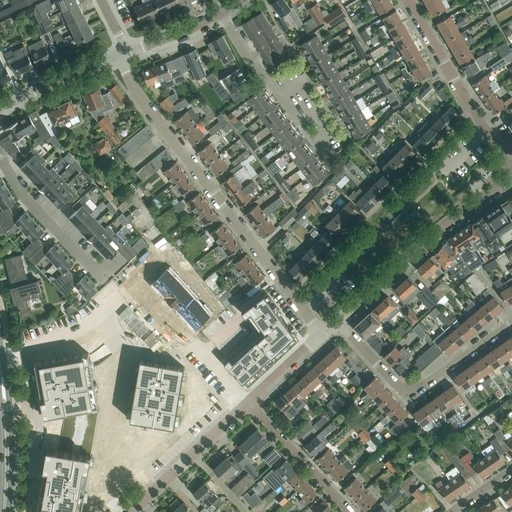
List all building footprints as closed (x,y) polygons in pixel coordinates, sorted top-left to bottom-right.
[(45,0),(35,5),(43,20),(49,18),(46,12),(53,8),(49,0),(45,0)] [(57,0),(62,11),(78,3),(76,0),(57,0)] [(161,15),(153,0),(149,0),(143,3),(151,20),(158,17),(158,16),(161,15)] [(171,11),(165,0),(153,0),(161,15),(164,13),(164,14),(171,11)] [(180,5),(177,0),(165,0),(171,11),(178,8),(177,7),(180,5)] [(281,16),(286,12),(298,27),(302,23),(292,7),(290,9),(283,0),(276,0),(271,4),(281,16)] [(393,6),(389,0),(379,0),(374,3),(380,13),(393,6)] [(445,9),(440,0),(439,0),(428,7),(433,16),(445,9)] [(501,6),(498,0),(489,5),(492,11),(501,6)] [(14,10),(25,5),(23,1),(12,6),(14,10)] [(83,14),(78,3),(62,11),(58,13),(64,24),(68,22),(83,14)] [(151,20),(143,3),(133,8),(141,25),(142,25),(141,24),(144,22),(144,23),(151,20)] [(305,28),(308,32),(318,26),(318,25),(324,20),(315,5),(308,9),(315,21),(305,28)] [(4,16),(14,10),(12,6),(1,11),(4,16)] [(324,17),(329,26),(346,15),(340,7),(324,17)] [(351,17),(357,25),(363,22),(360,17),(369,12),(367,8),(351,17)] [(395,10),(382,17),(388,28),(401,20),(395,10)] [(243,24),(256,47),(275,35),(261,12),(243,24)] [(89,25),(83,14),(68,22),(73,33),(89,25)] [(496,23),(491,14),(487,17),(492,26),(496,23)] [(437,23),(442,32),(454,25),(449,16),(437,23)] [(283,31),(289,28),(283,17),(277,20),(283,31)] [(54,28),(49,18),(43,20),(48,31),(54,28)] [(407,31),(401,20),(388,28),(394,38),(407,31)] [(42,21),(36,24),(41,35),(47,32),(42,21)] [(447,40),(459,33),(457,29),(461,26),(459,22),(455,25),(454,25),(442,32),(447,40)] [(94,36),(89,25),(73,33),(78,44),(94,36)] [(414,41),(407,31),(394,38),(400,49),(414,41)] [(452,49),(464,42),(465,42),(469,40),(472,38),(470,35),(468,37),(464,31),(460,34),(459,33),(447,40),(452,49)] [(53,35),(56,41),(62,38),(59,32),(53,35)] [(289,57),(275,35),(256,47),(270,69),(289,57)] [(230,59),(233,57),(222,36),(212,41),(207,44),(214,56),(219,53),(224,62),(226,61),(227,63),(231,61),(230,59)] [(306,54),(322,45),(316,36),(301,45),(303,47),(302,48),(306,54)] [(352,40),(357,50),(363,46),(357,37),(352,40)] [(65,44),(62,38),(56,41),(59,47),(65,44)] [(51,58),(46,47),(46,48),(41,39),(34,43),(38,51),(31,55),(36,65),(51,58)] [(420,52),(414,41),(400,49),(406,59),(420,52)] [(469,51),(465,42),(464,42),(452,49),(457,58),(469,51)] [(496,47),(502,58),(511,52),(506,42),(496,47)] [(312,63),(327,54),(322,45),(306,54),(309,61),(310,60),(312,63)] [(33,66),(28,57),(30,56),(24,46),(12,51),(15,55),(7,59),(13,72),(17,70),(19,74),(23,71),(33,66)] [(368,56),(363,46),(357,50),(362,59),(368,56)] [(194,49),(176,58),(172,60),(182,73),(192,68),(196,79),(206,74),(194,49)] [(462,66),(474,59),(469,51),(457,58),(462,66)] [(479,57),(474,59),(462,66),(467,75),(485,65),(483,61),(491,56),(489,51),(484,54),(479,57)] [(420,52),(406,59),(412,70),(426,62),(420,52)] [(494,72),(511,59),(511,52),(502,58),(490,66),(494,72)] [(317,73),(333,63),(327,54),(312,63),(314,66),(313,67),(317,73)] [(0,83),(11,78),(5,67),(3,65),(0,58),(0,83)] [(173,63),(167,66),(166,62),(154,67),(159,81),(172,76),(174,83),(181,81),(186,86),(190,83),(182,73),(172,60),(171,60),(173,63)] [(432,73),(426,62),(412,70),(418,80),(432,73)] [(323,82),(338,73),(333,63),(317,73),(320,80),(321,79),(323,82)] [(33,79),(43,77),(40,65),(30,68),(33,79)] [(159,81),(154,67),(142,71),(148,86),(154,83),(156,87),(161,85),(159,81)] [(239,68),(219,80),(230,94),(231,94),(247,84),(239,68)] [(230,94),(219,80),(212,72),(206,77),(213,86),(212,87),(222,101),(230,94)] [(328,92),(344,82),(338,73),(323,82),(325,85),(324,85),(328,92)] [(374,76),(379,86),(385,83),(379,73),(374,76)] [(472,84),(483,99),(494,91),(488,84),(490,82),(485,75),(472,84)] [(334,100),(349,91),(344,82),(328,92),(331,98),(332,98),(334,100)] [(388,90),(385,83),(379,86),(383,93),(388,90)] [(120,104),(127,100),(115,84),(109,89),(120,104)] [(435,90),(430,85),(420,95),(425,100),(435,90)] [(113,107),(108,92),(101,95),(99,88),(97,89),(97,88),(92,90),(92,91),(91,91),(91,92),(88,93),(83,95),(89,111),(107,133),(114,127),(105,116),(103,111),(113,107)] [(269,97),(264,91),(264,92),(261,89),(247,100),(254,108),(269,97)] [(339,110),(355,101),(349,91),(334,100),(336,103),(335,104),(339,110)] [(385,95),(391,103),(397,99),(392,91),(385,95)] [(499,99),(494,91),(483,99),(493,114),(502,108),(506,105),(505,105),(511,100),(511,97),(511,96),(503,102),(501,98),(499,99)] [(170,108),(175,105),(174,105),(168,97),(160,102),(166,111),(167,111),(172,117),(175,114),(170,108)] [(260,117),(275,106),(273,103),(274,103),(269,97),(254,108),(260,117)] [(63,103),(62,103),(62,104),(63,104),(60,106),(59,105),(60,105),(59,105),(57,106),(57,107),(47,111),(54,125),(70,118),(73,124),(80,121),(77,115),(77,114),(70,99),(69,100),(67,100),(64,101),(63,103)] [(391,103),(394,109),(400,105),(397,99),(391,103)] [(345,119),(360,110),(355,101),(339,110),(342,117),(343,116),(345,119)] [(179,102),(174,105),(175,105),(170,108),(175,114),(184,108),(179,102)] [(267,126),(282,114),(278,108),(277,109),(275,106),(260,117),(267,126)] [(451,106),(441,116),(451,126),(460,116),(451,106)] [(405,108),(400,112),(403,117),(409,113),(405,108)] [(350,129),(366,119),(360,110),(345,119),(347,122),(346,122),(350,129)] [(174,120),(183,132),(195,123),(186,111),(174,120)] [(227,115),(234,124),(240,120),(240,119),(238,121),(231,112),(227,115)] [(212,135),(219,129),(222,127),(228,123),(221,113),(216,116),(220,121),(208,130),(212,135)] [(286,120),(287,120),(282,114),(267,126),(274,134),(288,123),(286,120)] [(17,121),(17,122),(25,135),(25,134),(35,128),(43,141),(51,136),(41,119),(33,123),(28,115),(17,122),(17,121)] [(441,135),(451,126),(441,116),(431,126),(441,135)] [(356,138),(371,129),(366,119),(350,129),(353,135),(354,135),(356,138)] [(247,128),(240,120),(234,124),(241,133),(247,128)] [(25,135),(17,122),(5,129),(6,129),(10,137),(3,142),(13,159),(21,154),(14,141),(25,135)] [(205,135),(195,123),(183,132),(193,144),(205,135)] [(232,128),(228,123),(222,127),(226,132),(232,128)] [(295,131),(291,125),(290,126),(288,123),(274,134),(280,143),(295,131)] [(147,125),(143,129),(150,138),(155,134),(147,125)] [(431,145),(441,135),(431,126),(421,136),(431,145)] [(150,138),(143,129),(138,133),(145,142),(150,138)] [(242,135),(247,141),(252,137),(247,131),(242,135)] [(299,138),(300,137),(295,131),(280,143),(287,151),(301,140),(299,138)] [(145,142),(138,133),(133,137),(141,146),(145,142)] [(421,155),(431,145),(421,136),(412,145),(421,155)] [(141,146),(133,137),(129,141),(136,149),(141,146)] [(259,146),(252,137),(247,141),(253,150),(259,146)] [(111,146),(105,138),(94,147),(100,155),(111,146)] [(293,160),(308,148),(304,142),(303,143),(301,140),(287,151),(293,160)] [(136,149),(129,141),(124,144),(131,153),(136,149)] [(372,141),(366,147),(373,154),(378,148),(372,141)] [(198,151),(207,163),(219,154),(210,142),(198,151)] [(406,143),(398,151),(409,162),(417,154),(406,143)] [(131,153),(124,144),(118,149),(125,158),(131,153)] [(33,148),(24,156),(28,160),(34,155),(37,152),(33,148)] [(165,148),(161,152),(168,161),(172,157),(165,148)] [(312,155),(313,154),(308,148),(293,160),(300,168),(314,157),(312,155)] [(246,151),(239,156),(243,161),(249,155),(246,151)] [(401,170),(409,162),(398,151),(390,159),(401,170)] [(45,160),(37,152),(28,160),(21,167),(29,175),(42,163),(45,160)] [(168,161),(161,152),(157,155),(164,164),(168,161)] [(219,154),(207,163),(216,175),(228,166),(219,154)] [(252,154),(242,162),(243,162),(245,165),(255,158),(252,154)] [(164,164),(157,155),(153,159),(160,168),(164,164)] [(262,158),(265,163),(270,160),(266,155),(262,158)] [(322,165),(317,159),(316,160),(314,157),(300,168),(306,177),(322,165)] [(160,168),(153,159),(148,162),(155,171),(160,168)] [(393,179),(401,170),(390,159),(382,168),(393,179)] [(282,169),(275,160),(266,167),(273,176),(278,171),(282,169)] [(155,171),(148,162),(144,166),(151,175),(155,171)] [(164,171),(173,183),(185,173),(176,162),(164,171)] [(36,183),(49,171),(42,163),(29,175),(36,183)] [(222,182),(231,195),(243,185),(251,179),(252,178),(240,163),(231,170),(234,173),(232,174),(222,182)] [(325,172),(326,171),(322,165),(306,177),(313,186),(327,175),(325,172)] [(151,175),(144,166),(140,169),(147,178),(151,175)] [(147,178),(140,169),(136,172),(143,181),(147,178)] [(268,174),(264,169),(258,174),(262,179),(268,174)] [(343,173),(341,169),(331,179),(335,182),(343,173)] [(57,178),(56,178),(49,171),(36,183),(37,184),(44,191),(57,178)] [(279,172),(278,173),(273,176),(280,184),(285,180),(279,172)] [(194,185),(185,173),(173,183),(182,194),(194,185)] [(384,173),(375,183),(384,193),(394,183),(384,173)] [(51,199),(67,183),(59,175),(56,178),(57,178),(44,191),(51,199)] [(0,195),(8,190),(1,179),(0,179),(0,195)] [(243,185),(231,195),(240,206),(241,206),(252,197),(249,193),(257,187),(251,179),(243,185)] [(292,188),(285,180),(280,184),(286,193),(292,188)] [(66,200),(75,191),(67,183),(51,199),(59,207),(66,200)] [(375,202),(384,193),(375,183),(365,193),(375,202)] [(292,189),(292,188),(286,193),(294,202),(300,197),(292,188),(292,189)] [(365,212),(375,202),(365,193),(360,189),(357,192),(354,190),(348,196),(365,212)] [(0,211),(0,224),(12,213),(8,206),(15,202),(8,190),(0,195),(0,205),(3,209),(0,211)] [(75,191),(72,194),(66,200),(70,204),(79,196),(75,191)] [(187,201),(196,213),(208,204),(199,192),(187,201)] [(280,197),(262,210),(257,204),(245,213),(254,225),(266,216),(288,200),(282,192),(279,195),(280,197)] [(85,194),(72,206),(76,210),(77,211),(85,202),(90,198),(85,194)] [(511,196),(501,204),(511,219),(511,196)] [(173,206),(178,212),(185,208),(183,206),(185,205),(181,200),(173,206)] [(310,201),(304,207),(310,213),(314,216),(318,211),(313,206),(314,205),(310,201)] [(349,201),(341,209),(352,220),(360,212),(349,201)] [(77,211),(76,210),(69,217),(77,225),(90,213),(93,211),(85,202),(77,211)] [(511,243),(511,219),(501,204),(501,203),(484,215),(506,248),(511,243)] [(141,213),(146,210),(143,204),(137,207),(141,213)] [(217,216),(208,204),(196,213),(205,225),(217,216)] [(300,224),(308,216),(310,213),(304,207),(298,214),(294,218),(300,224)] [(136,216),(140,213),(136,208),(132,212),(136,216)] [(285,229),(285,228),(294,218),(298,214),(293,209),(280,224),(285,229)] [(344,228),(352,220),(341,209),(333,217),(344,228)] [(24,232),(34,222),(25,212),(19,218),(18,219),(13,213),(12,213),(0,224),(0,228),(4,233),(15,223),(24,232)] [(90,213),(77,225),(84,233),(97,221),(90,213)] [(122,213),(117,218),(124,225),(129,221),(122,213)] [(130,221),(134,218),(131,213),(126,217),(129,221),(130,221)] [(344,228),(333,217),(330,214),(322,222),(325,225),(336,236),(344,228)] [(506,248),(484,215),(483,215),(471,223),(472,223),(480,236),(484,242),(494,256),(506,248)] [(276,228),(266,216),(254,225),(264,237),(276,228)] [(105,228),(97,221),(84,233),(92,241),(105,229),(105,228)] [(22,251),(28,258),(42,244),(37,238),(44,231),(34,222),(24,232),(32,241),(22,251)] [(211,232),(219,244),(231,235),(222,223),(211,232)] [(475,248),(484,242),(480,236),(472,223),(459,232),(447,240),(447,241),(442,246),(468,274),(471,270),(485,262),(475,248)] [(108,225),(105,228),(105,229),(92,241),(92,242),(92,241),(93,242),(99,249),(112,236),(113,237),(116,234),(108,225)] [(310,234),(318,241),(327,250),(337,241),(327,231),(322,237),(314,229),(310,234)] [(205,232),(199,238),(203,242),(209,237),(205,232)] [(240,246),(231,235),(219,244),(220,244),(216,247),(224,257),(228,255),(228,256),(240,246)] [(113,237),(112,236),(99,249),(107,257),(116,248),(120,244),(113,237)] [(125,240),(120,244),(116,248),(120,252),(129,244),(125,240)] [(318,260),(327,250),(318,241),(308,251),(318,260)] [(45,254),(54,264),(65,253),(55,243),(55,244),(48,250),(42,244),(28,258),(34,265),(45,254)] [(133,248),(129,244),(120,252),(124,257),(133,248)] [(456,283),(468,274),(442,246),(433,254),(444,267),(445,266),(448,269),(452,273),(450,275),(456,283)] [(137,253),(133,248),(124,257),(129,261),(137,253)] [(308,270),(318,260),(308,251),(298,261),(308,270)] [(52,283),(58,289),(73,275),(67,269),(74,263),(65,254),(65,253),(54,264),(63,272),(52,283)] [(31,315),(31,314),(30,315),(26,299),(42,295),(38,280),(28,283),(21,255),(21,254),(4,259),(20,318),(31,315)] [(234,263),(243,275),(255,265),(246,254),(234,263)] [(445,274),(436,264),(430,257),(417,269),(432,285),(445,274)] [(367,259),(362,270),(371,274),(376,262),(367,259)] [(483,266),(487,272),(499,265),(495,259),(483,266)] [(298,280),(308,270),(298,261),(289,270),(298,280)] [(153,281),(151,282),(159,291),(175,276),(168,268),(169,267),(165,262),(156,271),(160,275),(153,281)] [(264,277),(255,265),(243,275),(252,286),(264,277)] [(474,273),(464,280),(476,295),(486,287),(474,273)] [(97,291),(93,287),(95,285),(85,274),(85,275),(78,281),(73,275),(58,289),(64,296),(75,286),(84,294),(83,296),(87,301),(97,291)] [(175,276),(159,291),(166,298),(182,283),(175,276)] [(394,289),(403,299),(407,303),(420,290),(408,277),(394,289)] [(511,301),(511,287),(507,280),(501,283),(498,278),(494,281),(507,305),(511,301)] [(451,288),(443,280),(432,291),(439,299),(451,288)] [(182,283),(166,298),(173,306),(189,291),(182,283)] [(489,300),(484,304),(494,316),(503,308),(487,289),(482,292),(489,300)] [(216,296),(226,308),(233,302),(226,293),(224,290),(216,296)] [(229,358),(224,363),(242,383),(294,335),(264,294),(263,294),(260,290),(238,306),(245,316),(247,315),(260,331),(263,329),(265,332),(233,362),(229,358)] [(424,295),(432,304),(438,299),(429,290),(424,295)] [(189,291),(173,306),(180,313),(196,298),(189,291)] [(400,309),(387,296),(372,310),(384,324),(400,309)] [(196,298),(180,313),(187,320),(203,306),(196,298)] [(71,303),(66,309),(70,313),(78,310),(71,303)] [(485,323),(494,316),(484,304),(475,312),(485,323)] [(203,306),(187,320),(195,329),(197,328),(196,328),(203,321),(207,325),(216,317),(212,312),(210,314),(203,306)] [(434,319),(442,311),(437,306),(429,314),(434,319)] [(404,313),(413,323),(418,318),(409,308),(404,313)] [(371,328),(373,327),(376,330),(381,325),(378,322),(379,322),(370,312),(353,327),(380,356),(390,346),(385,341),(383,342),(381,340),(382,340),(371,328)] [(476,331),(485,323),(475,312),(466,319),(476,331)] [(466,339),(476,331),(466,319),(461,324),(454,317),(450,320),(466,339)] [(457,347),(466,339),(450,320),(447,323),(450,326),(445,331),(448,335),(447,335),(457,347)] [(412,329),(421,339),(426,334),(417,324),(412,329)] [(430,336),(429,337),(428,338),(433,343),(440,337),(432,328),(426,332),(430,336)] [(448,355),(457,347),(447,335),(438,343),(448,355)] [(511,335),(503,342),(511,355),(511,354),(511,335)] [(413,345),(417,351),(429,344),(426,338),(413,345)] [(442,352),(435,342),(429,347),(437,356),(442,352)] [(511,355),(503,342),(493,349),(502,362),(511,355)] [(391,365),(407,352),(403,347),(399,351),(394,346),(383,356),(391,365)] [(336,347),(327,355),(337,365),(341,361),(345,365),(346,364),(350,368),(353,365),(336,347)] [(437,356),(429,347),(424,352),(432,361),(437,356)] [(508,370),(505,366),(502,362),(493,349),(483,356),(492,369),(497,365),(507,378),(511,375),(507,370),(508,370)] [(406,359),(410,355),(407,352),(391,365),(400,374),(411,364),(406,359)] [(432,361),(424,352),(420,356),(428,364),(432,361)] [(38,362),(34,362),(35,367),(35,369),(36,372),(37,378),(37,379),(38,385),(38,386),(39,391),(39,392),(39,393),(41,402),(41,403),(42,409),(42,410),(43,417),(55,415),(55,414),(56,414),(62,413),(63,413),(65,412),(59,451),(56,450),(55,450),(53,449),(53,448),(46,447),(45,455),(46,455),(45,458),(45,459),(44,465),(44,464),(43,466),(44,466),(43,469),(40,468),(39,474),(42,475),(42,476),(42,477),(41,483),(40,484),(41,484),(40,490),(39,490),(39,491),(38,497),(38,498),(37,504),(37,505),(36,511),(36,510),(36,511),(35,511),(81,511),(82,511),(82,510),(83,504),(83,503),(84,498),(85,492),(85,491),(86,484),(86,483),(87,477),(88,476),(87,476),(88,471),(89,471),(89,469),(90,464),(90,462),(89,462),(90,456),(98,410),(99,410),(97,400),(97,399),(96,393),(96,392),(95,390),(94,384),(94,382),(92,375),(93,375),(92,374),(91,369),(91,368),(91,367),(90,362),(89,359),(90,359),(89,358),(88,353),(85,353),(84,353),(78,354),(77,354),(77,355),(71,356),(71,355),(70,356),(60,358),(59,358),(53,359),(52,359),(46,360),(45,360),(39,362),(39,361),(38,362)] [(337,365),(327,355),(319,362),(328,373),(337,365)] [(428,364),(420,356),(415,360),(417,362),(423,369),(428,364)] [(492,369),(483,356),(473,363),(482,376),(492,369)] [(131,409),(130,419),(134,420),(135,421),(135,420),(141,421),(141,422),(142,422),(148,423),(149,423),(155,424),(156,424),(158,424),(162,425),(163,425),(169,426),(170,426),(174,427),(175,417),(176,417),(176,416),(177,410),(177,409),(178,403),(178,402),(179,396),(179,395),(180,389),(181,388),(180,388),(181,382),(182,382),(182,381),(183,372),(184,370),(183,370),(184,367),(176,365),(175,365),(169,364),(168,364),(156,362),(154,361),(154,362),(149,361),(149,360),(147,360),(140,359),(139,363),(139,364),(137,373),(137,375),(136,380),(136,381),(136,382),(135,387),(135,388),(134,394),(133,396),(134,396),(133,401),(132,401),(132,403),(131,408),(131,409)] [(328,373),(319,362),(310,370),(320,381),(328,373)] [(423,369),(417,362),(412,366),(419,373),(423,369)] [(482,376),(473,363),(463,370),(472,383),(482,376)] [(320,381),(310,370),(301,378),(311,389),(320,381)] [(472,383),(463,370),(453,377),(462,390),(472,383)] [(368,392),(361,398),(365,402),(383,386),(375,377),(364,387),(368,392)] [(311,389),(301,378),(293,386),(302,397),(311,389)] [(443,392),(452,404),(455,408),(459,405),(460,405),(457,401),(462,397),(453,385),(443,392)] [(302,397),(293,386),(284,394),(298,409),(306,402),(302,397)] [(383,386),(365,402),(365,403),(369,407),(376,400),(380,405),(391,394),(383,386)] [(452,404),(443,392),(433,399),(442,411),(452,404)] [(298,409),(284,394),(276,402),(289,417),(298,409)] [(388,414),(399,403),(391,394),(380,405),(388,414)] [(442,411),(433,399),(423,406),(432,418),(435,422),(436,423),(446,416),(442,411)] [(336,400),(329,407),(334,413),(342,406),(336,400)] [(365,403),(359,409),(362,413),(369,407),(365,403)] [(407,423),(402,418),(408,412),(399,403),(388,414),(396,423),(391,428),(396,434),(407,423)] [(432,418),(423,406),(413,413),(422,425),(432,418)] [(463,422),(457,413),(447,419),(452,426),(454,429),(463,422)] [(487,414),(483,417),(488,424),(493,421),(487,414)] [(322,417),(313,426),(317,430),(326,422),(322,417)] [(306,441),(317,430),(313,426),(311,424),(309,421),(305,426),(308,430),(301,436),(306,441)] [(325,444),(321,440),(334,427),(330,422),(305,445),(313,455),(325,444)] [(457,434),(454,429),(452,426),(441,433),(447,441),(457,434)] [(361,438),(368,432),(363,427),(357,434),(361,438)] [(239,446),(249,457),(257,450),(270,465),(281,454),(274,447),(268,440),(257,429),(239,446)] [(511,447),(511,437),(508,441),(499,429),(493,433),(496,437),(505,451),(511,447)] [(365,443),(372,437),(368,432),(361,438),(365,443)] [(500,455),(505,451),(496,437),(490,441),(496,449),(484,457),(493,469),(504,461),(500,455)] [(465,478),(471,474),(461,460),(448,441),(442,445),(461,473),(450,481),(458,493),(470,485),(465,478)] [(317,458),(327,469),(338,459),(328,448),(317,458)] [(241,451),(234,456),(243,466),(249,460),(241,451)] [(434,451),(422,458),(428,467),(439,459),(434,451)] [(213,469),(238,496),(255,480),(232,454),(231,456),(236,462),(234,464),(227,457),(227,456),(213,469)] [(481,477),(493,469),(484,457),(473,465),(467,456),(461,460),(471,474),(477,470),(481,477)] [(395,461),(391,457),(384,464),(388,468),(395,461)] [(286,480),(296,471),(286,459),(274,470),(272,469),(263,477),(274,490),(286,480)] [(348,470),(338,459),(327,469),(337,480),(348,470)] [(392,472),(399,466),(395,461),(388,468),(392,472)] [(306,482),(296,471),(286,480),(297,491),(306,482)] [(344,488),(354,499),(365,489),(355,478),(344,488)] [(447,501),(458,493),(450,481),(444,485),(441,480),(435,484),(447,501)] [(259,489),(267,485),(264,481),(257,485),(259,489)] [(317,493),(306,482),(297,491),(302,497),(299,500),(304,505),(317,493)] [(212,502),(217,508),(224,502),(217,496),(213,492),(205,483),(193,493),(202,502),(206,507),(212,502)] [(511,503),(511,485),(500,493),(509,506),(511,503)] [(415,497),(422,492),(418,487),(411,493),(415,497)] [(268,503),(264,498),(262,500),(254,489),(249,493),(261,509),(268,503)] [(375,500),(365,489),(354,499),(364,510),(375,500)] [(394,490),(383,500),(389,506),(400,495),(394,490)] [(426,496),(422,492),(415,497),(419,502),(426,496)] [(247,493),(243,497),(252,508),(257,504),(247,493)] [(282,506),(288,500),(285,496),(279,502),(282,506)] [(493,498),(481,507),(484,511),(499,511),(502,511),(493,498)] [(313,510),(314,511),(333,511),(324,501),(313,510)] [(173,511),(172,511),(193,511),(183,502),(173,511)]
